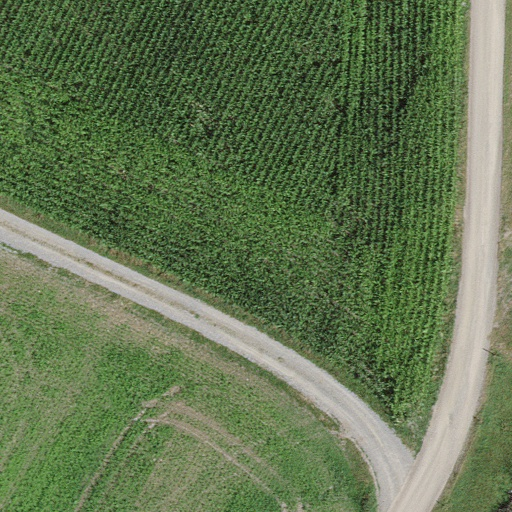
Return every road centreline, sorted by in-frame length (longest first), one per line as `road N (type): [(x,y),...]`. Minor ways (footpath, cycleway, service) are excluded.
road 1 (track): [(480,0),(476,248),(457,378),(386,511)]
road 2 (track): [(0,233),(252,349),(354,417),(401,494)]
